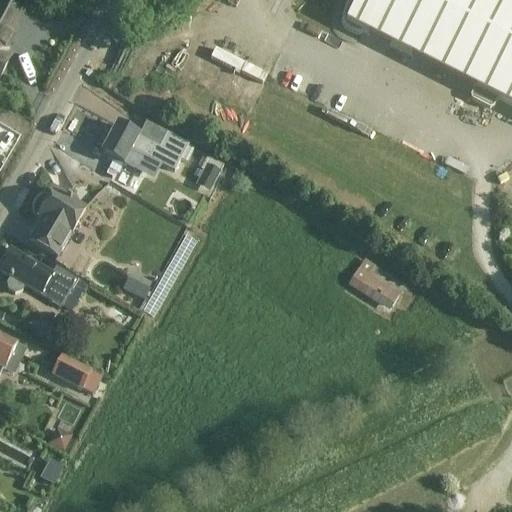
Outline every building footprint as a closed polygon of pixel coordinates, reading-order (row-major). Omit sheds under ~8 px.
[(511,0),(348,0),(347,3),(344,13),(343,17),(343,21),(343,24),(344,26),(345,28),(346,30),(348,31),(353,34),(355,34),(357,35),(360,34),(362,34),(363,33),(475,90),(471,98),(472,102),(490,111),(494,109),(498,101),(511,108),(511,0)] [(21,15),(0,4),(0,73),(8,58),(1,54),(21,15)] [(218,33),(195,76),(229,94),(250,55),(232,46),(235,41),(218,33)] [(277,81),(291,83),(294,62),(280,60),(277,81)] [(117,126),(101,155),(124,167),(132,151),(175,173),(189,145),(167,134),(159,149),(138,138),(139,138),(117,126)] [(210,161),(196,187),(208,194),(222,168),(210,161)] [(48,193),(39,189),(26,215),(35,219),(48,193)] [(42,220),(29,243),(58,260),(86,210),(53,192),(38,218),(42,220)] [(0,268),(0,273),(10,279),(7,285),(8,292),(15,296),(22,294),(25,288),(62,309),(63,307),(71,312),(86,284),(56,267),(52,274),(10,250),(0,268)] [(364,261),(348,286),(389,312),(406,287),(364,261)] [(144,305),(151,293),(129,282),(123,295),(144,305)] [(21,360),(25,352),(17,348),(17,347),(0,339),(0,378),(3,371),(5,372),(13,356),(21,360)] [(61,358),(51,376),(93,398),(102,380),(61,358)] [(56,430),(48,447),(64,454),(72,437),(56,430)] [(53,486),(63,468),(49,461),(40,479),(53,486)]
